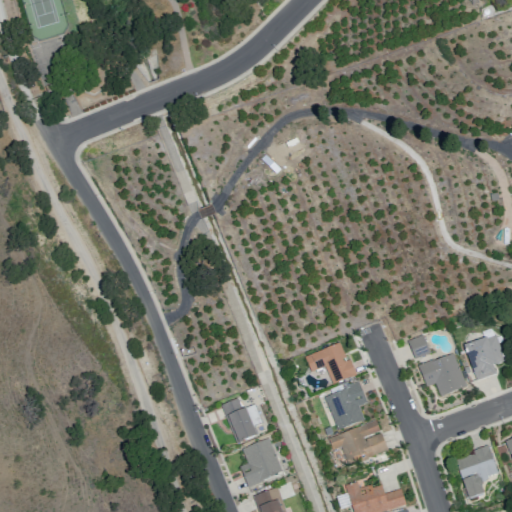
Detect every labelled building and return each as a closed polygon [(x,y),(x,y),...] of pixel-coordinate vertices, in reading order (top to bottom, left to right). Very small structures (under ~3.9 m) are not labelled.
[(406,341),(413,359),(429,352),(421,334),(406,341)] [(462,345),(475,380),(494,373),(492,364),(504,360),(494,334),(485,338),(485,336),(462,345)] [(303,358),(310,373),(323,367),(332,385),(355,375),(348,360),(343,362),(341,359),(344,358),(338,343),(303,358)] [(417,366),(425,386),(433,383),(439,396),(465,385),(451,353),(433,360),(432,358),(417,366)] [(323,398),(336,431),(363,420),(357,406),(366,403),(357,381),(341,388),(340,385),(329,390),(331,394),(323,398)] [(219,405),(235,444),(255,436),(251,426),(260,423),(254,405),(242,409),(241,407),(240,407),(236,399),(219,405)] [(326,442),(338,470),(387,453),(375,423),(326,442)] [(240,448),(246,463),(238,466),(247,487),(262,481),(261,479),(281,471),(267,437),(240,448)] [(454,461),(467,499),(482,493),(480,486),(481,483),(485,481),(485,480),(487,479),(486,477),(496,473),(486,445),(471,451),(472,453),(454,461)] [(343,488),(351,511),(391,511),(405,508),(400,492),(384,496),(380,484),(358,491),(357,484),(343,488)] [(257,511),(251,495),(276,487),(284,511),(257,511)]
